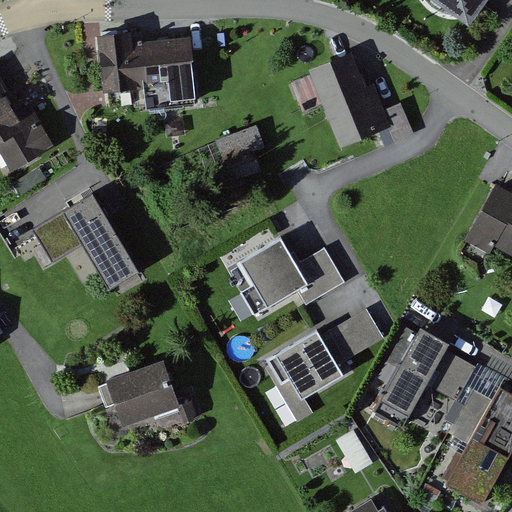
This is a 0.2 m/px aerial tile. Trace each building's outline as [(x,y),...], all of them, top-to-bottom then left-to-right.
[(498,0),(437,0),(477,29),(498,0)] [(203,105),(196,37),(144,42),(143,32),(101,36),(107,98),(151,94),(152,110),(203,105)] [(383,113),(356,57),(312,77),(348,155),(408,127),(398,106),(383,113)] [(54,150),(0,67),(0,154),(14,176),(54,150)] [(262,123),(220,138),(236,183),(267,172),(259,150),(270,146),(262,123)] [(511,188),(499,182),(473,239),(511,257),(511,188)] [(101,197),(40,233),(59,265),(88,247),(116,295),(148,276),(101,197)] [(288,234),(246,259),(259,282),(247,289),(263,315),(305,289),(313,301),(351,279),(332,247),(306,262),(288,234)] [(391,336),(374,306),(327,333),(325,328),(270,359),(304,418),(318,410),(309,394),(350,370),(345,362),(391,336)] [(464,348),(430,328),(384,410),(417,429),(464,348)] [(162,357),(111,383),(136,433),(187,407),(162,357)] [(511,460),(511,415),(496,407),(456,484),(491,502),(511,460)] [(354,426),(336,437),(355,470),(374,459),(354,426)] [(396,511),(385,494),(355,511),(396,511)]
